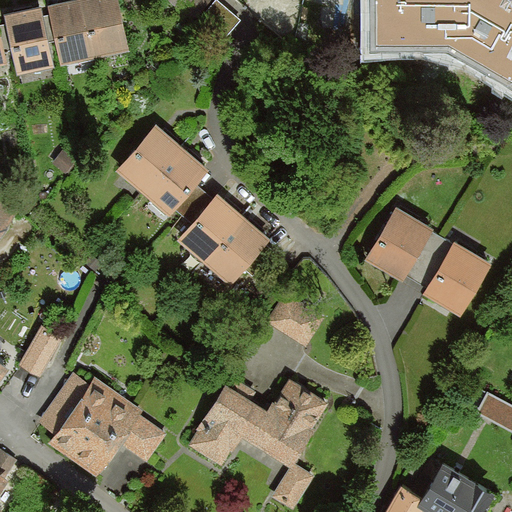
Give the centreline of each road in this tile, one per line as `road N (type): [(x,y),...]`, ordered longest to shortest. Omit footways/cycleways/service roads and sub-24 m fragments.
road 1 (residential): [(252,18),(226,79),(219,122),(225,172),(329,257),(374,331),(395,384),(396,410),(392,455),(371,511)]
road 2 (unknown): [(122,511),(223,382),(242,371),(300,366),(346,383),(395,384)]
road 3 (residential): [(0,415),(16,440),(110,511)]
